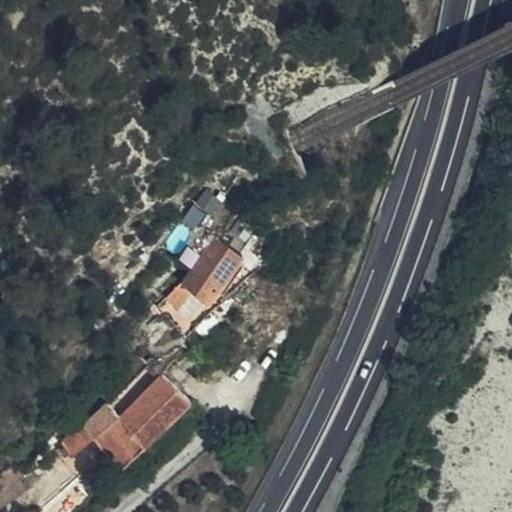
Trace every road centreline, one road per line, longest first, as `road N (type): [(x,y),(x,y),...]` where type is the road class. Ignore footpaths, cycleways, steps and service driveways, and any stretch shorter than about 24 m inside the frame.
road 1 (primary): [(462,0),(417,172),(351,348),(269,511)]
road 2 (primary): [(298,511),(370,364),(436,189),(485,0)]
road 3 (unknown): [(126,511),(240,410)]
